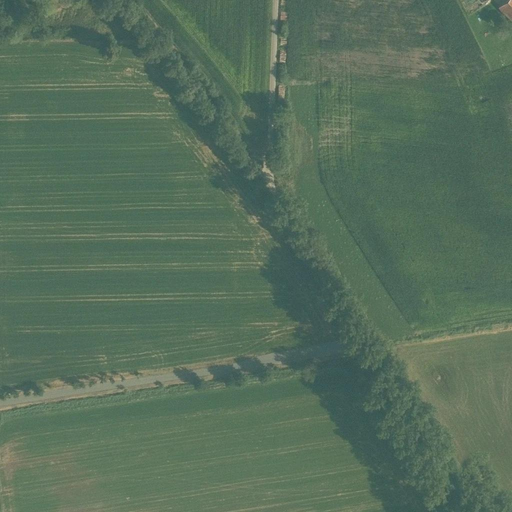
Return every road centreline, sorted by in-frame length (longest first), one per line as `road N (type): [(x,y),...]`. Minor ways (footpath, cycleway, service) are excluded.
road 1 (unclassified): [(0,400),(363,342)]
road 2 (track): [(269,181),(131,0)]
road 3 (unclassified): [(469,511),(363,342)]
road 4 (track): [(269,181),(276,0)]
road 5 (unclassified): [(363,342),(273,187)]
